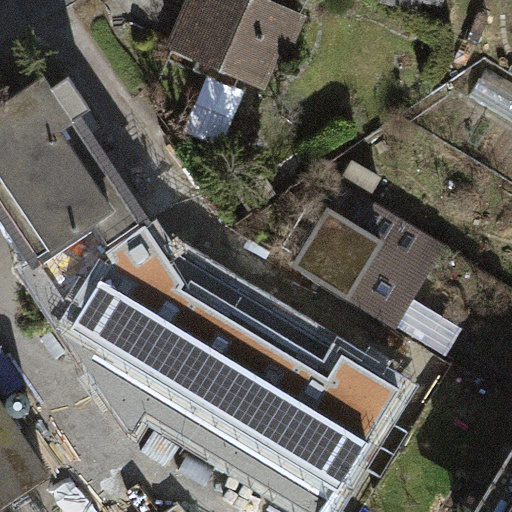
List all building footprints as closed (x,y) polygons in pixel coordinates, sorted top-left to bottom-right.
[(299,14),(267,0),(190,0),(171,45),(259,83),(274,49),(282,53),(299,14)] [(431,0),(410,0),(409,4),(428,10),(431,0)] [(0,100),(0,203),(51,281),(101,249),(110,264),(153,236),(45,71),(0,100)] [(381,178),(372,193),(398,208),(406,192),(381,178)] [(333,196),(294,261),(391,319),(438,242),(348,188),(340,200),(333,196)] [(438,314),(423,341),(445,354),(460,327),(438,314)] [(0,501),(45,472),(0,404),(0,501)] [(511,511),(511,446),(473,511),(511,511)] [(158,447),(110,478),(131,510),(179,480),(158,447)]
